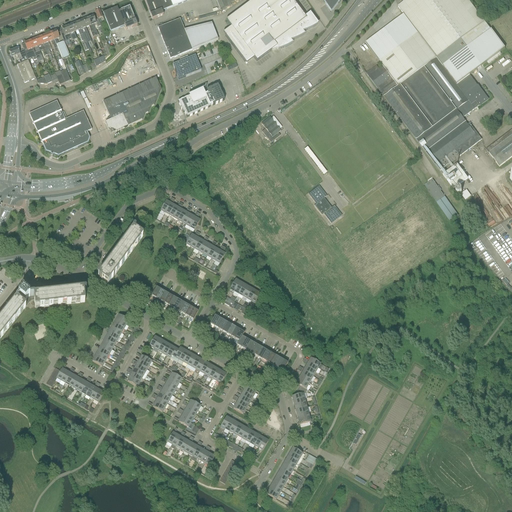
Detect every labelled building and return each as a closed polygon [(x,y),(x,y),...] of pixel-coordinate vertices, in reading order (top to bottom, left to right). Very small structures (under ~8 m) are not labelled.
[(147,0),(144,1),(150,15),(152,20),(163,15),(162,12),(161,11),(157,0),(147,0)] [(170,0),(157,0),(161,11),(162,12),(173,7),(170,0)] [(215,0),(220,11),(227,7),(224,0),(215,0)] [(316,26),(317,25),(310,17),(306,20),(291,0),(254,0),(226,21),(231,28),(229,29),(231,32),(224,36),(244,63),(252,57),(256,62),(276,47),(278,50),(293,43),(292,43),(291,41),(292,41),(294,40),(297,39),(298,38),(300,38),(301,37),(302,36),(304,35),(305,34),(304,34),(303,32),(304,32),(307,31),(308,30),(310,29),(312,28),(314,28),(316,26)] [(321,0),(331,13),(338,3),(340,0),(321,0)] [(485,23),(467,0),(407,0),(398,7),(401,11),(404,15),(365,44),(377,59),(383,67),(377,72),(374,68),(366,74),(440,172),(481,140),(469,124),(467,125),(462,118),(474,110),(479,106),(479,107),(488,100),(482,92),(479,89),(478,89),(476,87),(477,86),(470,76),(487,63),(488,65),(501,55),(500,53),(504,50),(485,23)] [(130,7),(118,11),(118,12),(124,27),(126,31),(137,26),(130,7)] [(118,12),(118,11),(117,8),(103,13),(110,32),(124,27),(118,12)] [(104,21),(103,18),(99,10),(95,12),(98,19),(100,24),(100,26),(101,28),(103,28),(101,23),(101,22),(104,21)] [(100,24),(98,19),(95,20),(93,17),(92,17),(91,17),(90,18),(88,19),(95,36),(98,35),(95,28),(94,25),(96,24),(98,27),(100,26),(100,24)] [(95,36),(88,19),(86,20),(85,19),(84,20),(84,21),(83,21),(82,21),(81,21),(80,21),(80,22),(78,23),(83,35),(87,33),(85,28),(86,28),(88,27),(90,30),(93,37),(95,36)] [(211,24),(184,31),(180,19),(158,28),(162,40),(170,60),(192,51),(218,41),(211,24)] [(83,35),(78,23),(76,24),(75,23),(73,24),(73,25),(71,25),(69,26),(67,27),(71,39),(72,41),(76,39),(74,33),(75,32),(78,31),(79,34),(81,39),(82,42),(83,41),(84,44),(83,45),(86,51),(88,50),(83,35)] [(71,39),(67,27),(65,28),(64,28),(62,28),(62,29),(62,31),(59,32),(61,37),(65,46),(71,44),(70,43),(69,40),(71,39)] [(54,41),(51,33),(40,37),(48,55),(50,54),(46,44),(51,42),(52,46),(53,46),(55,52),(58,51),(58,49),(56,45),(54,41)] [(40,37),(30,41),(33,49),(38,48),(38,47),(38,48),(39,50),(42,49),(43,53),(43,54),(45,57),(48,55),(40,37)] [(37,60),(30,41),(24,43),(27,49),(24,50),(26,57),(27,60),(33,58),(34,61),(37,60)] [(110,55),(104,59),(105,62),(112,56),(108,45),(106,46),(110,55)] [(38,48),(33,49),(37,59),(39,58),(39,56),(41,55),(40,52),(39,50),(38,48)] [(28,61),(26,57),(24,50),(19,52),(17,49),(9,52),(11,58),(17,56),(20,64),(28,61)] [(91,68),(105,62),(102,56),(92,61),(93,63),(90,65),(91,68)] [(178,80),(183,78),(201,71),(195,56),(177,63),(172,65),(175,71),(175,76),(177,76),(178,80)] [(28,61),(20,64),(17,65),(24,84),(30,81),(34,80),(34,82),(36,81),(35,79),(36,79),(28,61)] [(86,74),(82,66),(77,68),(81,76),(86,74)] [(65,83),(70,81),(65,70),(61,72),(62,75),(63,77),(65,83)] [(52,83),(49,77),(49,75),(44,77),(44,78),(46,85),(52,83)] [(55,75),(49,77),(52,83),(53,85),(58,83),(57,79),(55,75)] [(65,83),(63,77),(57,79),(58,83),(59,86),(65,83)] [(156,79),(103,103),(111,120),(105,123),(106,126),(107,128),(108,130),(108,131),(110,130),(111,130),(112,130),(114,131),(114,132),(115,131),(116,133),(143,120),(145,115),(149,113),(151,107),(155,106),(161,91),(156,79)] [(207,94),(205,96),(203,91),(178,102),(181,110),(183,110),(187,118),(210,107),(210,106),(212,105),(213,106),(224,101),(217,86),(206,91),(207,94)] [(87,133),(92,130),(83,112),(79,114),(65,120),(57,102),(29,115),(33,123),(32,124),(34,125),(37,132),(36,134),(38,134),(41,141),(40,143),(42,143),(44,147),(43,148),(45,153),(50,155),(50,156),(52,157),(53,156),(58,158),(88,144),(90,139),(87,133)] [(280,132),(269,118),(261,125),(265,129),(262,132),(270,142),(273,140),(274,141),(280,136),(278,134),(280,132)] [(511,130),(486,150),(496,163),(499,168),(511,157),(511,130)] [(306,147),(303,150),(321,176),(325,173),(306,147)] [(468,179),(457,165),(443,175),(453,190),(468,179)] [(450,223),(457,217),(432,180),(424,186),(450,223)] [(331,224),(341,216),(334,207),(334,206),(331,208),(323,199),(326,197),(326,196),(319,187),(308,195),(316,205),(314,206),(321,216),(323,215),(331,224)] [(456,196),(462,191),(459,187),(453,191),(456,196)] [(481,192),(493,208),(500,202),(489,187),(481,192)] [(165,214),(170,205),(166,202),(160,212),(165,214)] [(169,217),(174,207),(170,205),(165,214),(169,217)] [(173,219),(178,210),(174,207),(169,217),(173,219)] [(177,221),(182,212),(178,210),(173,219),(177,221)] [(181,224),(187,215),(182,212),(177,221),(181,224)] [(185,226),(191,217),(187,215),(181,224),(185,226)] [(190,229),(195,219),(191,217),(185,226),(190,229)] [(199,222),(195,219),(190,229),(194,231),(199,222)] [(142,238),(133,231),(107,267),(103,264),(98,272),(102,274),(98,279),(108,286),(112,280),(114,276),(118,271),(142,238)] [(190,248),(195,239),(191,236),(186,245),(190,248)] [(194,250),(199,241),(195,239),(190,248),(194,250)] [(198,253),(203,243),(199,241),(194,250),(198,253)] [(202,255),(208,246),(203,243),(198,253),(202,255)] [(207,257),(212,248),(208,246),(202,255),(207,257)] [(211,260),(216,251),(212,248),(207,257),(211,260)] [(215,262),(220,253),(216,251),(211,260),(215,262)] [(219,265),(225,256),(220,253),(215,262),(219,265)] [(234,293),(239,284),(235,281),(230,290),(234,293)] [(13,305),(0,321),(0,339),(25,308),(30,302),(29,301),(34,301),(34,309),(40,308),(77,304),(84,304),(84,300),(83,292),(80,293),(49,296),(34,297),(34,296),(33,294),(32,294),(31,292),(30,293),(29,291),(28,291),(27,290),(27,289),(25,288),(21,284),(14,293),(19,298),(16,301),(13,305)] [(238,295),(243,286),(239,284),(234,293),(238,295)] [(242,298),(247,288),(243,286),(238,295),(242,298)] [(155,300),(162,288),(159,287),(157,289),(156,288),(151,297),(155,300)] [(159,302),(164,293),(163,293),(165,290),(162,288),(155,300),(159,302)] [(246,300),(252,291),(247,288),(242,298),(241,300),(245,302),(246,300)] [(164,304),(170,293),(167,291),(166,294),(164,293),(159,302),(158,304),(162,306),(164,304)] [(251,302),(256,293),(252,291),(246,300),(251,302)] [(168,307),(173,298),(171,297),(173,295),(170,293),(164,304),(168,307)] [(260,296),(256,293),(251,302),(255,305),(260,296)] [(172,309),(178,298),(175,296),(174,299),(173,298),(168,307),(172,309)] [(231,307),(235,300),(236,299),(232,297),(226,306),(229,307),(230,306),(231,307)] [(176,312),(181,303),(180,302),(181,300),(178,298),(172,309),(176,312)] [(180,314),(187,303),(184,301),(182,304),(181,303),(176,312),(180,314)] [(184,316),(189,308),(188,307),(190,304),(187,303),(180,314),(184,316)] [(189,319),(195,307),(192,306),(191,308),(189,308),(184,316),(189,319)] [(193,321),(198,313),(196,312),(198,309),(195,307),(189,319),(193,321)] [(181,325),(185,317),(180,315),(176,323),(181,325)] [(213,328),(220,317),(217,315),(216,318),(214,317),(208,328),(212,331),(213,328)] [(119,316),(116,321),(126,326),(128,322),(119,316)] [(218,330),(223,322),(221,321),(223,319),(220,317),(213,328),(218,330)] [(222,333),(228,322),(225,320),(224,323),(223,322),(218,330),(222,333)] [(126,326),(116,321),(114,325),(123,330),(126,326)] [(226,335),(231,327),(230,326),(231,323),(228,322),(222,333),(226,335)] [(123,330),(114,325),(112,329),(121,334),(123,330)] [(230,338),(237,326),(234,325),(232,327),(231,327),(226,335),(230,338)] [(234,340),(239,331),(238,331),(240,328),(237,326),(230,338),(234,340)] [(121,334),(112,329),(109,333),(118,339),(121,334)] [(238,342),(243,335),(245,331),(242,330),(241,332),(239,331),(234,340),(233,342),(237,345),(238,342)] [(118,339),(109,333),(107,337),(116,343),(118,339)] [(240,349),(246,340),(244,339),(246,337),(243,335),(238,342),(236,346),(240,349)] [(116,343),(107,337),(104,342),(114,347),(116,343)] [(153,350),(158,341),(154,338),(149,347),(153,350)] [(245,351),(251,340),(248,338),(247,341),(246,340),(240,349),(245,351)] [(249,354),(254,345),(253,344),(254,342),(251,340),(245,351),(243,353),(247,356),(249,354)] [(157,352),(162,343),(158,341),(153,350),(157,352)] [(114,347),(104,342),(102,346),(111,351),(114,347)] [(161,355),(167,345),(162,343),(157,352),(161,355)] [(253,356),(259,345),(257,343),(255,346),(254,345),(249,354),(247,356),(252,358),(253,356)] [(165,357),(171,348),(167,345),(161,355),(165,357)] [(257,358),(262,350),(261,349),(262,346),(259,345),(253,356),(257,358)] [(111,351),(102,346),(99,350),(109,355),(111,351)] [(171,357),(175,350),(173,349),(171,348),(165,357),(168,358),(170,359),(171,357)] [(261,361),(268,349),(265,348),(263,350),(262,350),(257,358),(261,361)] [(178,361),(184,352),(179,349),(178,352),(175,350),(171,357),(174,358),(178,361)] [(261,361),(260,363),(264,365),(265,363),(270,355),(272,352),(268,349),(261,361)] [(109,355),(99,350),(97,354),(106,359),(109,355)] [(184,352),(178,361),(183,363),(188,354),(184,352)] [(270,366),(276,354),(273,353),(272,355),(270,355),(265,363),(270,366)] [(106,359),(97,354),(95,358),(104,364),(106,359)] [(187,366),(192,357),(188,354),(183,363),(187,366)] [(270,366),(268,368),(273,370),(274,368),(279,359),(278,359),(279,356),(276,354),(270,366)] [(149,367),(151,363),(142,357),(139,361),(149,367)] [(191,368),(196,359),(192,357),(187,366),(191,368)] [(278,370),(285,359),(282,357),(280,360),(279,359),(274,368),(278,370)] [(104,364),(95,358),(92,363),(101,368),(104,364)] [(195,371),(200,361),(196,359),(191,368),(195,371)] [(282,373),(287,364),(286,363),(287,361),(285,359),(278,370),(282,373)] [(311,360),(308,364),(317,369),(320,365),(311,360)] [(149,367),(139,361),(137,366),(146,371),(149,367)] [(199,373),(204,364),(200,361),(195,371),(199,373)] [(203,375),(209,366),(204,364),(199,373),(203,375)] [(317,369),(308,364),(306,368),(315,374),(317,369)] [(137,366),(134,370),(144,375),(146,371),(137,366)] [(208,378),(213,369),(209,366),(203,375),(208,378)] [(315,374),(306,368),(303,372),(312,378),(315,374)] [(212,380),(217,371),(213,369),(208,378),(212,380)] [(61,382),(66,373),(61,370),(60,372),(59,375),(58,377),(56,380),(61,382)] [(134,370),(132,374),(141,379),(144,375),(134,370)] [(216,383),(221,373),(217,371),(212,380),(216,383)] [(312,378),(303,372),(301,377),(310,382),(312,378)] [(65,384),(70,375),(66,373),(61,382),(65,384)] [(225,376),(221,373),(216,383),(220,385),(225,376)] [(141,379),(132,374),(130,378),(139,384),(141,379)] [(69,387),(74,378),(70,375),(65,384),(69,387)] [(172,375),(169,379),(179,384),(181,380),(172,375)] [(310,382),(301,377),(298,381),(308,386),(310,382)] [(73,389),(78,380),(74,378),(69,387),(73,389)] [(139,384),(130,378),(127,382),(136,388),(139,384)] [(179,384),(169,379),(167,383),(176,388),(179,384)] [(77,392),(82,382),(78,380),(73,389),(77,392)] [(305,390),(308,386),(298,381),(296,385),(300,387),(298,390),(305,394),(306,391),(305,390)] [(81,394),(87,385),(82,382),(77,392),(81,394)] [(176,388),(167,383),(164,387),(174,393),(176,388)] [(85,396),(91,387),(87,385),(81,394),(85,396)] [(90,399),(95,389),(91,387),(85,396),(90,399)] [(171,397),(174,393),(164,387),(162,391),(171,397)] [(249,388),(247,390),(245,389),(243,393),(252,399),(256,392),(249,388)] [(94,401),(99,392),(95,389),(90,399),(94,401)] [(304,395),(305,394),(298,390),(294,397),(292,398),(293,402),(303,400),(302,395),(304,395)] [(169,401),(171,397),(162,391),(160,396),(169,401)] [(103,394),(99,392),(94,401),(98,404),(103,394)] [(252,399),(243,393),(240,398),(249,403),(252,399)] [(169,401),(160,396),(157,400),(166,405),(169,401)] [(249,403),(240,398),(238,402),(247,407),(249,403)] [(166,405),(157,400),(155,404),(164,409),(166,405)] [(200,407),(191,402),(188,406),(197,412),(200,407)] [(247,407),(238,402),(235,406),(245,411),(247,407)] [(155,404),(152,408),(162,414),(164,409),(155,404)] [(195,416),(197,412),(188,406),(186,410),(195,416)] [(245,411),(235,406),(233,410),(242,415),(245,411)] [(192,420),(195,416),(186,410),(183,415),(192,420)] [(190,424),(192,420),(183,415),(181,419),(190,424)] [(225,430),(230,421),(226,418),(220,427),(225,430)] [(187,429),(190,424),(181,419),(178,423),(187,429)] [(229,432),(234,423),(230,421),(225,430),(229,432)] [(233,434),(238,425),(234,423),(229,432),(233,434)] [(237,437),(242,428),(238,425),(233,434),(237,437)] [(241,439),(246,430),(242,428),(237,437),(241,439)] [(245,442),(251,433),(246,430),(241,439),(245,442)] [(353,442),(357,444),(361,437),(357,435),(350,430),(345,439),(352,443),(353,442)] [(250,444),(255,435),(251,433),(245,442),(250,444)] [(171,445),(176,436),(172,434),(167,443),(171,445)] [(254,446),(259,437),(255,435),(250,444),(254,446)] [(175,448),(180,439),(176,436),(171,445),(175,448)] [(258,449),(263,440),(259,437),(254,446),(258,449)] [(179,450),(185,441),(180,439),(175,448),(179,450)] [(267,442),(263,440),(258,449),(262,451),(267,442)] [(184,452),(189,444),(185,441),(179,450),(184,452)] [(188,455),(193,446),(189,444),(184,452),(188,455)] [(192,457),(197,448),(193,446),(188,455),(192,457)] [(196,460),(201,451),(197,448),(192,457),(196,460)] [(302,455),(293,449),(290,453),(299,459),(302,455)] [(200,462),(205,453),(201,451),(196,460),(200,462)] [(205,464),(210,456),(205,453),(200,462),(205,464)] [(299,459),(290,453),(288,458),(297,463),(299,459)] [(214,458),(210,456),(205,464),(209,467),(214,458)] [(315,462),(316,460),(309,456),(308,458),(306,462),(308,464),(310,465),(312,466),(314,463),(315,462)] [(297,463),(288,458),(285,462),(295,467),(297,463)] [(295,467),(285,462),(283,466),(292,471),(295,467)] [(292,471),(283,466),(280,470),(290,475),(292,471)] [(290,475),(280,470),(278,474),(287,480),(290,475)] [(287,480),(278,474),(276,478),(285,484),(287,480)] [(285,484),(276,478),(273,483),(283,488),(285,484)] [(283,488),(273,483),(271,487),(280,492),(283,488)] [(271,487),(269,491),(278,496),(280,492),(271,487)] [(278,496),(269,491),(266,495),(275,501),(278,496)]
